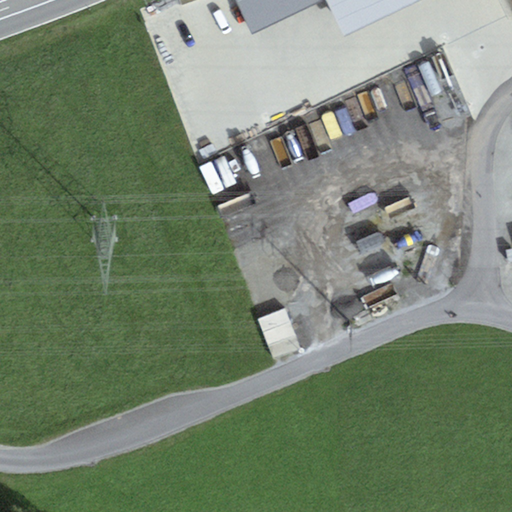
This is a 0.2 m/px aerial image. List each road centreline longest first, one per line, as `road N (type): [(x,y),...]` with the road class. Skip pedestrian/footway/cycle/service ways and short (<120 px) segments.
road 1 (residential): [(482,303),(407,320),(108,447),(43,460),(0,458)]
road 2 (residential): [(482,303),(483,152),(488,119),(511,95)]
